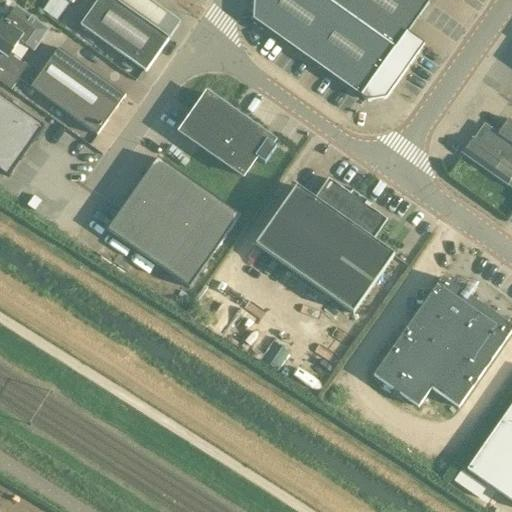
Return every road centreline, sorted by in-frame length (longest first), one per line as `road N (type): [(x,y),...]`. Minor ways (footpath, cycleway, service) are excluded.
road 1 (unknown): [(511,360),(474,421),(459,430),(412,430),(376,409),(362,389),(360,362),(456,218)]
road 2 (unclassified): [(389,172),(293,110),(204,38)]
road 3 (unclassified): [(389,172),(509,0)]
road 4 (unclassified): [(97,180),(204,38)]
road 5 (unclassified): [(511,255),(389,172)]
